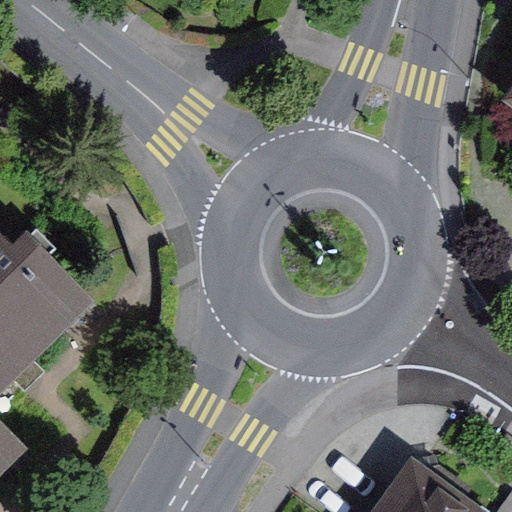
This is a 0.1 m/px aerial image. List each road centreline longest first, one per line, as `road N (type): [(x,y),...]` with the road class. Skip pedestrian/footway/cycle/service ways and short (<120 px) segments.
road 1 (tertiary): [(254,187),(23,0)]
road 2 (primary): [(178,511),(347,343)]
road 3 (primary): [(236,283),(171,511)]
road 4 (primary): [(412,213),(420,0)]
road 5 (primary): [(395,0),(305,158)]
road 6 (primary): [(236,283),(246,304),(280,334),(347,343)]
road 7 (residential): [(511,376),(408,297)]
road 8 (primary): [(412,213),(380,173),(357,161),(305,158)]
